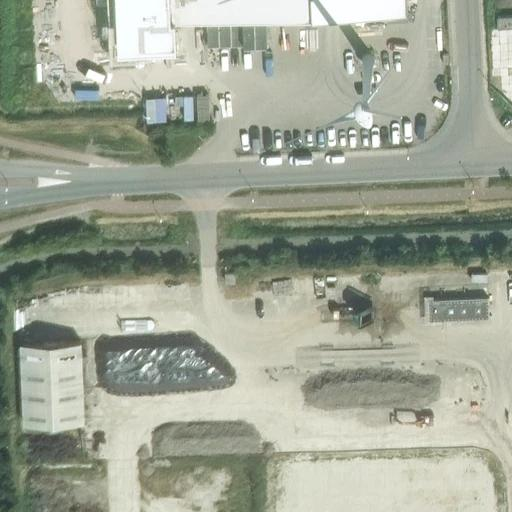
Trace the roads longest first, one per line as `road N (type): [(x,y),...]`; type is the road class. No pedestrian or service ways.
road 1 (unclassified): [(117,181),(473,165)]
road 2 (unclassified): [(473,165),(466,0)]
